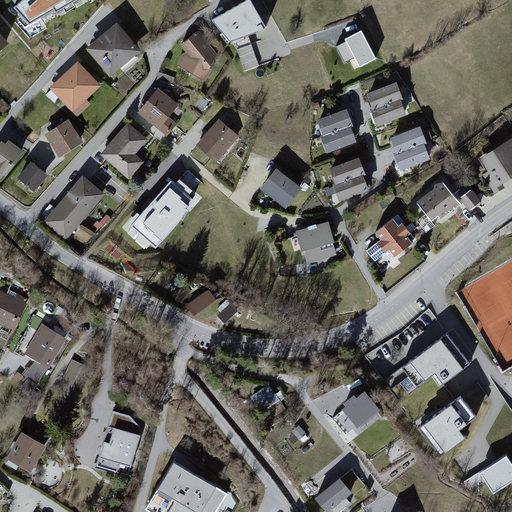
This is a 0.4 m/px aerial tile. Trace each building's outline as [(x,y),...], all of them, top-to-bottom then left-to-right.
[(14,0),(13,1),(27,23),(69,0),(14,0)] [(264,25),(249,0),(235,0),(212,14),(229,38),(264,25)] [(138,50),(115,23),(85,48),(109,75),(138,50)] [(375,56),(361,26),(345,34),(346,38),(337,42),(345,60),(355,55),(359,63),(375,56)] [(220,56),(197,30),(180,45),(188,54),(179,61),(194,78),(220,56)] [(256,63),(249,43),(237,47),(244,67),(256,63)] [(101,85),(77,61),(51,87),(75,111),(101,85)] [(374,109),(399,100),(402,98),(396,81),(367,92),(374,109)] [(177,103),(158,87),(137,112),(166,136),(178,123),(168,115),(177,103)] [(399,100),(374,109),(371,110),(377,125),(405,114),(399,100)] [(324,136),(350,126),(353,125),(346,107),(318,118),(324,136)] [(239,135),(218,116),(195,143),(216,161),(239,135)] [(83,141),(68,117),(45,132),(59,155),(83,141)] [(147,139),(127,122),(100,153),(129,179),(144,161),(135,153),(147,139)] [(398,154),(423,144),(426,143),(420,125),(391,136),(398,154)] [(350,126),(324,136),(322,137),(327,151),(355,140),(350,126)] [(511,135),(478,157),(487,171),(484,173),(495,190),(511,179),(511,135)] [(4,143),(0,140),(0,141),(0,171),(5,175),(23,151),(7,139),(4,143)] [(423,144),(398,154),(395,155),(401,169),(429,158),(423,144)] [(337,184),(362,175),(365,173),(359,156),(330,167),(337,184)] [(48,173),(29,160),(13,182),(31,195),(48,173)] [(300,186),(274,167),(259,186),(285,206),(300,186)] [(105,193),(82,174),(45,220),(68,238),(105,193)] [(362,175),(337,184),(334,185),(340,200),(368,189),(362,175)] [(456,200),(439,180),(416,202),(434,220),(456,200)] [(170,182),(131,226),(156,246),(180,220),(192,198),(170,182)] [(481,200),(472,187),(460,196),(469,209),(481,200)] [(397,224),(392,217),(376,229),(383,238),(378,242),(385,251),(388,248),(393,255),(411,241),(405,233),(408,231),(400,221),(397,224)] [(327,220),(299,229),(309,262),(337,253),(327,220)] [(28,301),(1,287),(0,289),(0,323),(13,330),(28,301)] [(210,291),(187,306),(195,317),(217,302),(210,291)] [(225,310),(219,314),(225,322),(231,317),(225,310)] [(68,337),(42,322),(25,354),(50,368),(68,337)] [(439,386),(462,369),(440,341),(401,369),(414,386),(432,377),(439,386)] [(91,366),(74,357),(59,385),(76,394),(91,366)] [(281,399),(270,383),(245,401),(257,417),(281,399)] [(379,410),(363,392),(355,399),(353,396),(343,404),(345,407),(341,410),(356,428),(379,410)] [(458,400),(420,430),(442,455),(465,440),(459,431),(476,416),(458,400)] [(130,414),(113,409),(99,463),(130,472),(142,427),(130,414)] [(47,445),(22,430),(7,455),(32,470),(47,445)] [(492,493),(511,479),(511,466),(505,456),(465,481),(470,492),(483,484),(492,493)] [(214,511),(226,492),(172,460),(144,507),(152,511),(214,511)] [(351,493),(338,476),(315,495),(328,511),(351,493)]
